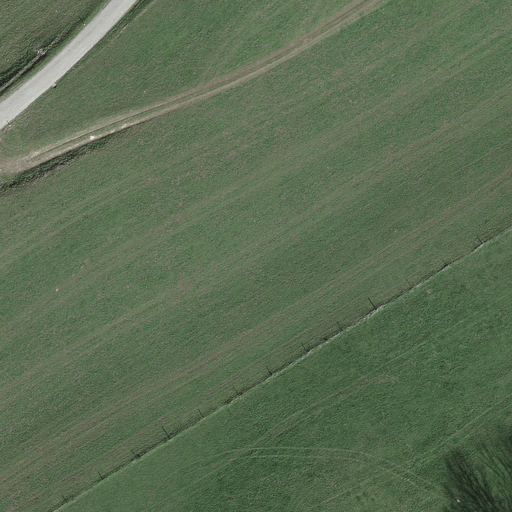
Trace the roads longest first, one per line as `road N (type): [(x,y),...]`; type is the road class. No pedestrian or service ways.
road 1 (track): [(0,162),(36,158),(286,56),(375,0)]
road 2 (tertiary): [(122,0),(0,115)]
